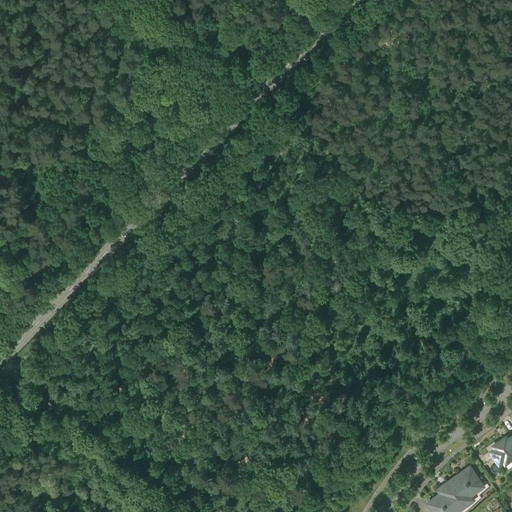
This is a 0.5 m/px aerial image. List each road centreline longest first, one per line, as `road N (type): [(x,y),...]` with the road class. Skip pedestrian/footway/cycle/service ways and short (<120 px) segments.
road 1 (tertiary): [(0,361),(350,0)]
road 2 (residential): [(383,511),(421,462),(511,387)]
